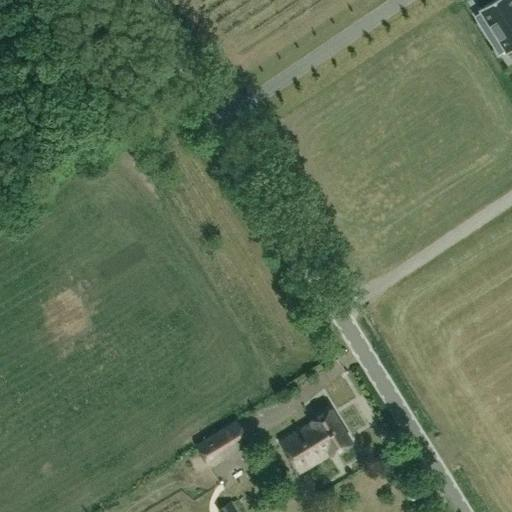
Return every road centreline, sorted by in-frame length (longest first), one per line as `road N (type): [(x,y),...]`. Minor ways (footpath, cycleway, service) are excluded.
road 1 (tertiary): [(145,0),(462,511)]
road 2 (track): [(511,197),(339,313)]
